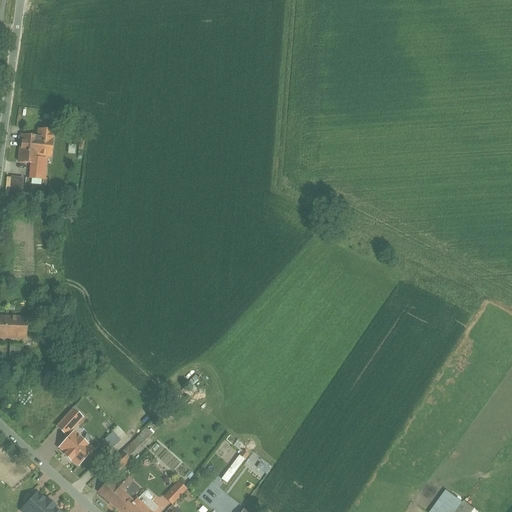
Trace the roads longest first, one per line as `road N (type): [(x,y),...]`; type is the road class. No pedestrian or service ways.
road 1 (unclassified): [(0,146),(20,0)]
road 2 (residential): [(0,427),(95,511)]
